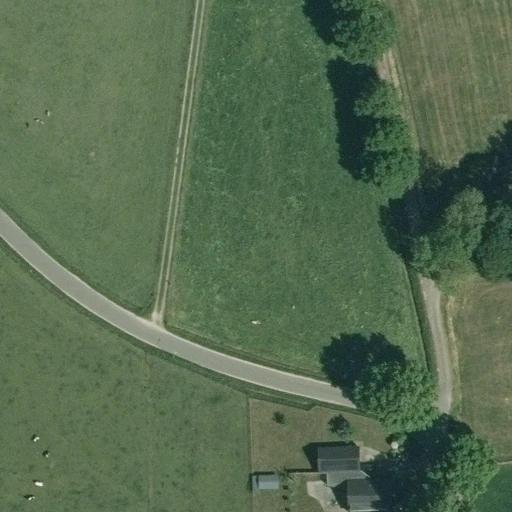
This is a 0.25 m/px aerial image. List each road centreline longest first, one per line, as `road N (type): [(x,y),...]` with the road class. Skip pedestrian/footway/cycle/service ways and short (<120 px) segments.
road 1 (unclassified): [(0,221),(83,296),(156,338),(286,384),(391,406),(437,431),(457,511)]
road 2 (track): [(156,338),(201,0)]
